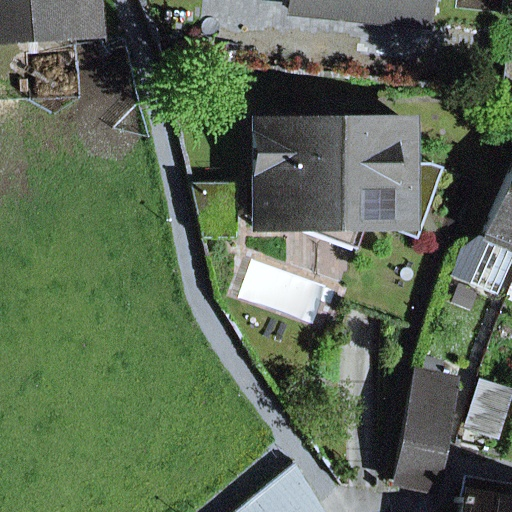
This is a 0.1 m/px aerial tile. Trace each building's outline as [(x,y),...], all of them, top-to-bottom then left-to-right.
[(0,0),(0,36),(94,29),(91,0),(0,0)] [(382,18),(384,5),(423,9),(424,0),(292,0),(292,9),(382,18)] [(253,228),(292,228),(354,251),(362,228),(380,228),(414,240),(440,169),(427,164),(407,164),(407,122),(252,123),(253,228)] [(511,163),(480,235),(511,248),(511,163)] [(232,238),(230,184),(188,185),(200,238),(232,238)] [(450,271),(464,277),(496,291),(511,252),(511,248),(480,235),(456,253),(450,271)] [(391,482),(430,492),(454,384),(414,372),(391,482)] [(506,395),(479,388),(469,423),(496,430),(506,395)] [(238,511),(319,511),(290,470),(238,511)] [(511,511),(511,502),(460,494),(457,511),(511,511)]
